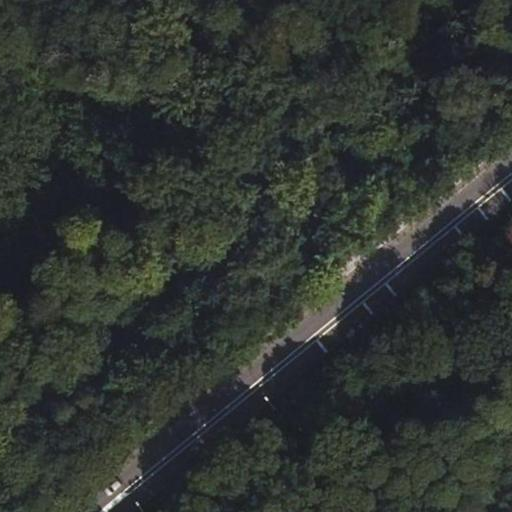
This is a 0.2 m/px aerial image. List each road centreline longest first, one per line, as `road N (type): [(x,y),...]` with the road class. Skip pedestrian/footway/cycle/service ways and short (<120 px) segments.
road 1 (secondary): [(511,158),(157,440),(87,511)]
road 2 (secondary): [(104,511),(174,467),(511,183)]
